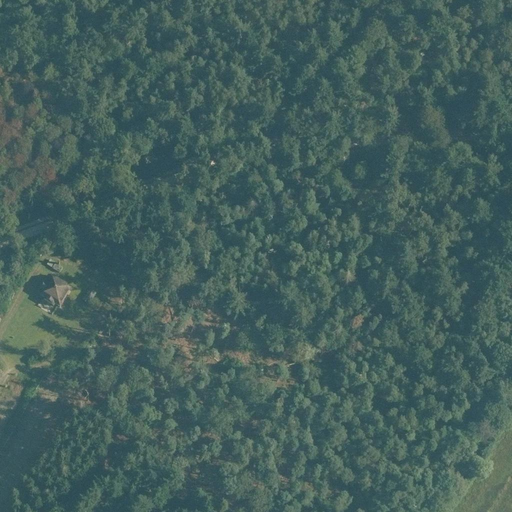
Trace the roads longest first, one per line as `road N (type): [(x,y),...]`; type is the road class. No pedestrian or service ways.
road 1 (track): [(0,244),(271,145),(283,119),(394,0)]
road 2 (track): [(511,136),(271,145)]
